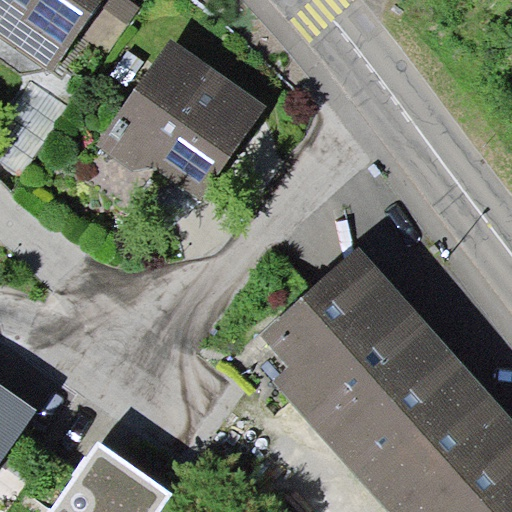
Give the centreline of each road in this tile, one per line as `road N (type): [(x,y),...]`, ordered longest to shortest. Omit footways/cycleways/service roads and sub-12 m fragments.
road 1 (residential): [(384,79),(258,243),(141,326)]
road 2 (tertiary): [(384,79),(511,260)]
road 3 (residential): [(0,204),(141,326)]
road 4 (residential): [(141,326),(68,329),(0,308)]
